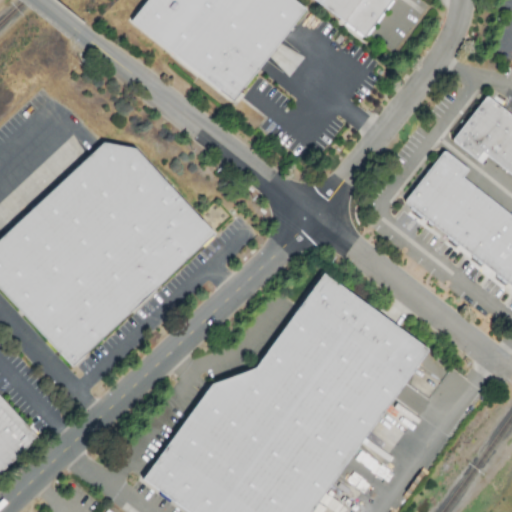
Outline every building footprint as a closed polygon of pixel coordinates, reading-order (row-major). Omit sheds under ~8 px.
[(156,0),(138,23),(240,103),(312,12),(296,0),(156,0)] [(311,0),(365,40),(367,38),(395,0),(311,0)] [(511,176),(511,117),(488,99),(453,143),(477,163),(484,154),(511,176)] [(104,147),(0,242),(0,290),(74,371),(217,238),(137,151),(104,147)] [(511,218),(511,289),(405,205),(446,153),(470,173),(464,181),(511,218)] [(213,388),(143,484),(181,511),(314,511),(430,354),(325,278),(256,372),(213,388)] [(0,479),(40,442),(0,398),(0,479)] [(318,503),(332,511),(347,511),(349,510),(324,494),(318,503)]
